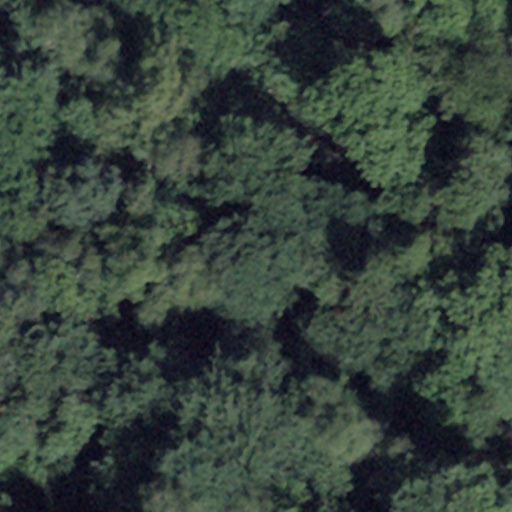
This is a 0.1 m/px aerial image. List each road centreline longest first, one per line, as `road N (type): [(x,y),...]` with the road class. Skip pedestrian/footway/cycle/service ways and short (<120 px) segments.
road 1 (track): [(133,0),(227,46),(249,78),(258,123),(236,199),(252,256),(380,359),(459,407),(511,423)]
road 2 (track): [(490,511),(447,467),(398,440),(156,398),(119,370),(70,283),(0,207)]
road 3 (track): [(511,187),(467,189),(412,166),(375,119),(330,23),(298,0)]
